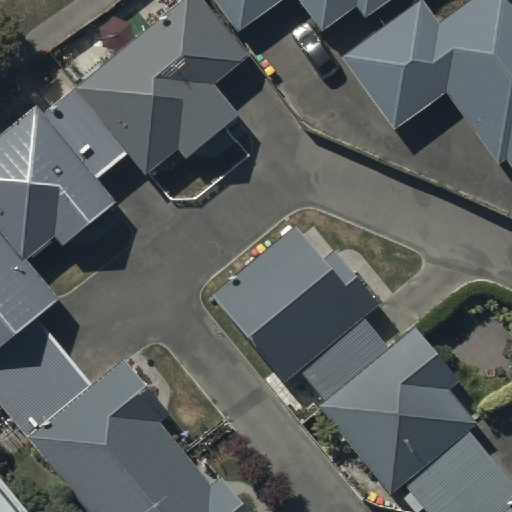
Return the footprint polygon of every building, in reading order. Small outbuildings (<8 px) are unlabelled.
[(250,57),(203,0),(180,0),(72,90),(125,154),(146,178),(180,150),(187,159),(239,116),(214,87),(250,57)] [(208,0),(236,38),(288,0),(293,0),(322,39),(357,13),(364,23),(395,0),(208,0)] [(420,8),(340,66),(391,137),(447,97),(499,170),(505,165),(511,175),(511,0),(473,0),(434,28),(420,8)] [(125,154),(72,90),(41,116),(94,180),(125,154)] [(36,110),(0,139),(0,230),(25,262),(54,238),(62,247),(114,204),(94,180),(41,116),(36,110)] [(290,218),(200,292),(283,390),(297,378),(314,399),(309,404),(390,500),(404,488),(424,511),(511,511),(511,486),(466,432),(473,426),(438,384),(449,375),(409,327),(388,345),(362,314),(380,299),(332,241),(319,252),(290,218)] [(25,262),(0,230),(0,346),(36,317),(57,300),(25,262)] [(91,385),(36,317),(0,346),(0,405),(26,439),(91,385)] [(91,385),(26,439),(87,511),(250,511),(221,477),(211,485),(159,424),(170,415),(123,358),(91,385)] [(0,511),(17,511),(0,491),(0,511)]
